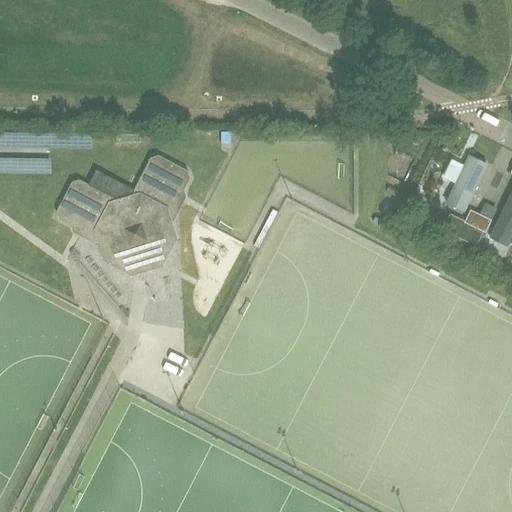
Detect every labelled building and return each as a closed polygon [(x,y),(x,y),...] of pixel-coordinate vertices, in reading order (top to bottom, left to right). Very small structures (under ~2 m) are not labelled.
[(51,0),(38,26),(50,32),(57,18),(120,51),(131,31),(123,27),(132,9),(114,0),(109,0),(108,2),(103,0),(51,0)] [(177,192),(183,190),(187,178),(185,171),(157,156),(150,158),(130,195),(115,200),(78,180),(71,182),(57,212),(59,219),(70,225),(77,223),(84,226),(86,233),(106,243),(110,256),(132,268),(137,260),(148,257),(156,260),(168,238),(164,225),(172,210),(175,205),(173,199),(177,192)] [(486,167),(468,158),(444,204),(462,214),(486,167)] [(94,176),(91,184),(112,192),(115,184),(94,176)] [(511,192),(489,239),(504,247),(511,231),(511,192)] [(485,232),(491,221),(477,214),(471,211),(466,222),(450,214),(442,230),(475,247),(483,231),(485,232)] [(511,248),(508,247),(501,261),(511,266),(511,248)]
